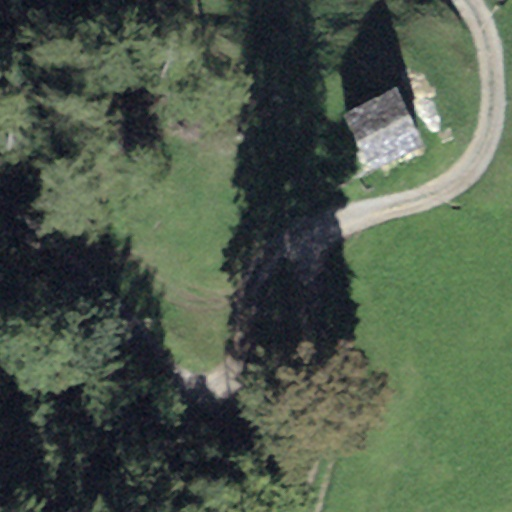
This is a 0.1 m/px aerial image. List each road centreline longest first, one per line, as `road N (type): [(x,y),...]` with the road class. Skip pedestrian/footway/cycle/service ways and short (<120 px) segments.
road 1 (track): [(0,194),(174,378),(202,388),(225,382),(238,365),(251,293),(269,261),(314,231),(453,185),(486,152),(495,86),(490,43),(469,0)]
road 2 (track): [(313,511),(328,440),(310,291),(314,231)]
